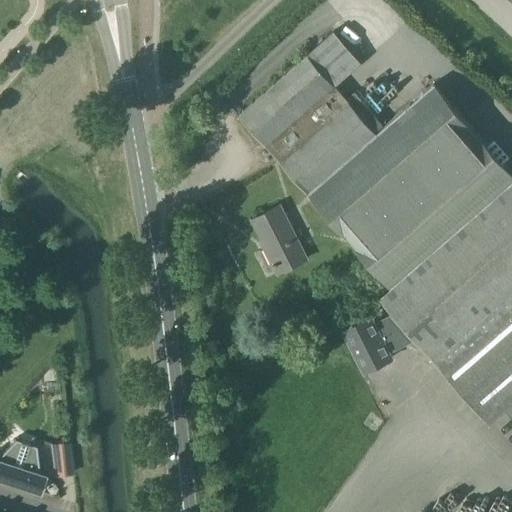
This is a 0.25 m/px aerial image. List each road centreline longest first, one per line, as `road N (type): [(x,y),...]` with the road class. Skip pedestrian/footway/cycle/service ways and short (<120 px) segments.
road 1 (tertiary): [(185,511),(129,116)]
road 2 (unclassified): [(129,116),(150,108),(271,0)]
